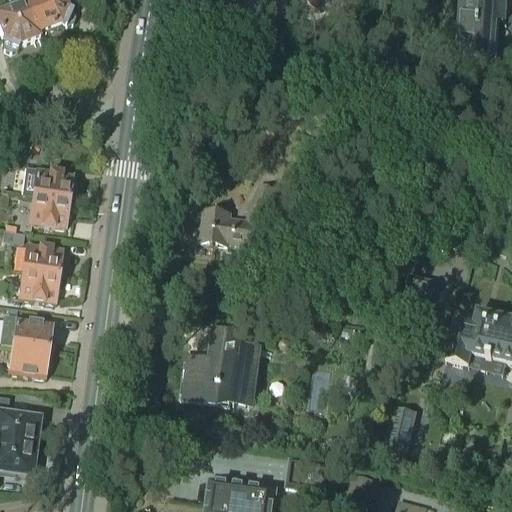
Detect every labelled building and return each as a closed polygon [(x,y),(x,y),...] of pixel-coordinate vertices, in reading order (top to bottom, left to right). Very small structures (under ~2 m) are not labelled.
[(64,31),(71,28),(73,21),(70,14),(66,12),(61,0),(43,0),(24,8),(37,39),(60,30),(64,31)] [(286,0),(293,12),(308,4),(311,11),(312,11),(313,12),(314,13),(315,14),(316,14),(317,14),(318,15),(319,15),(320,15),(321,15),(322,15),(323,15),(324,14),(325,14),(344,3),(345,2),(346,2),(346,1),(347,1),(347,0),(286,0)] [(502,25),(504,5),(495,4),(495,0),(462,0),(458,61),(474,63),(473,69),(494,71),(495,62),(491,62),(494,25),(502,25)] [(10,58),(17,56),(18,51),(38,43),(37,39),(24,8),(0,18),(0,38),(3,46),(1,51),(3,56),(10,58)] [(72,203),(73,194),(70,194),(72,179),(25,173),(21,201),(32,202),(68,207),(69,203),(72,203)] [(262,228),(275,195),(261,189),(246,226),(229,224),(230,218),(205,215),(201,247),(227,250),(228,248),(262,252),(264,229),(262,228)] [(69,220),(70,211),(68,211),(68,207),(32,202),(28,229),(64,234),(66,220),(69,220)] [(22,250),(23,239),(3,237),(2,247),(22,250)] [(62,278),(63,269),(60,268),(62,254),(26,249),(22,278),(58,282),(59,278),(62,278)] [(59,295),(61,286),(58,286),(58,282),(22,278),(18,304),(54,309),(56,295),(59,295)] [(408,279),(403,301),(430,307),(435,286),(408,279)] [(436,336),(432,352),(448,356),(445,366),(468,372),(469,372),(471,361),(486,364),(486,366),(492,367),(492,365),(506,369),(511,370),(511,335),(510,335),(511,325),(495,321),(481,317),(477,316),(475,326),(456,322),(453,332),(438,329),(436,336)] [(51,353),(53,343),(50,343),(52,329),(4,322),(0,346),(0,349),(11,351),(48,357),(48,353),(51,353)] [(251,398),(257,352),(242,350),(242,345),(238,344),(240,334),(213,330),(206,383),(183,380),(180,403),(229,410),(231,395),(251,398)] [(49,370),(50,361),(47,360),(48,357),(11,351),(7,379),(44,384),(46,370),(49,370)] [(0,448),(35,453),(39,424),(7,420),(9,404),(0,402),(0,448)] [(394,413),(384,454),(405,459),(415,418),(394,413)] [(0,477),(31,481),(35,453),(0,448),(0,477)] [(333,469),(289,462),(285,492),(328,499),(333,469)] [(371,511),(378,487),(350,479),(341,511),(371,511)] [(209,483),(204,511),(272,511),(275,492),(249,488),(249,484),(228,481),(227,485),(209,483)]
